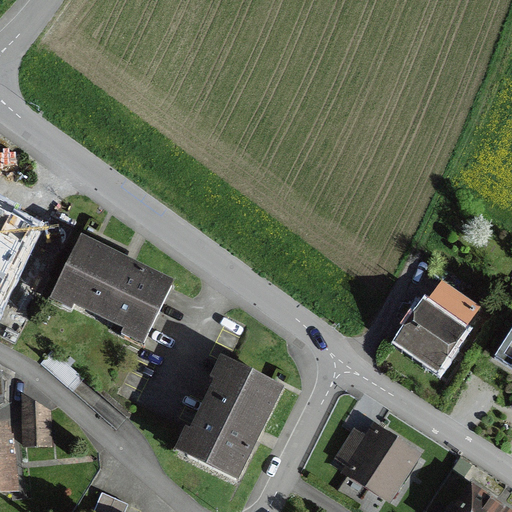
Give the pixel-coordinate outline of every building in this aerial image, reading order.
[(132,331),(146,338),(170,290),(122,266),(79,245),(55,293),(68,300),(67,303),(131,335),(132,331)] [(476,312),(441,288),(400,345),(426,363),(427,369),(431,372),(440,370),(443,366),(442,360),(476,312)] [(511,330),(493,361),(511,372),(511,330)] [(188,443),(192,445),(185,459),(233,483),(257,435),(279,391),(230,367),(224,381),(220,379),(188,443)] [(24,400),(23,401),(24,449),(48,449),(47,414),(24,400)] [(3,429),(0,429),(0,493),(10,492),(4,438),(9,438),(8,431),(3,431),(3,429)] [(367,443),(354,435),(337,462),(350,470),(348,473),(387,498),(413,458),(374,432),(367,443)] [(500,511),(471,492),(456,511),(500,511)] [(100,495),(92,511),(124,511),(126,507),(100,495)]
